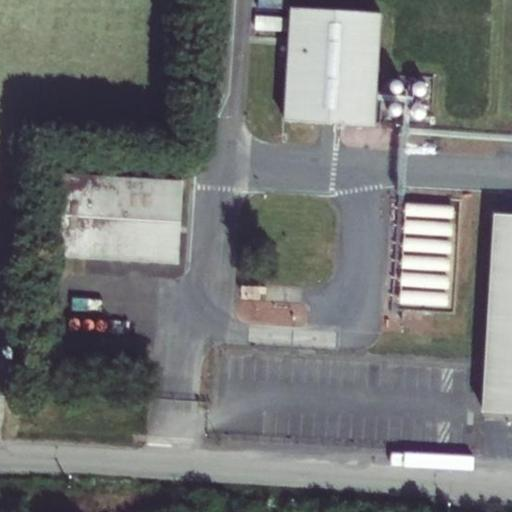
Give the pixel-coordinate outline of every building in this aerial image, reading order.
[(367,11),(275,4),(267,117),(359,124),(367,11)] [(181,189),(50,174),(42,244),(173,259),(181,189)] [(511,216),(489,215),(475,405),(511,407),(511,216)] [(117,297),(118,276),(80,275),(79,310),(108,311),(109,296),(117,297)] [(0,369),(0,385),(11,386),(12,371),(0,369)]
